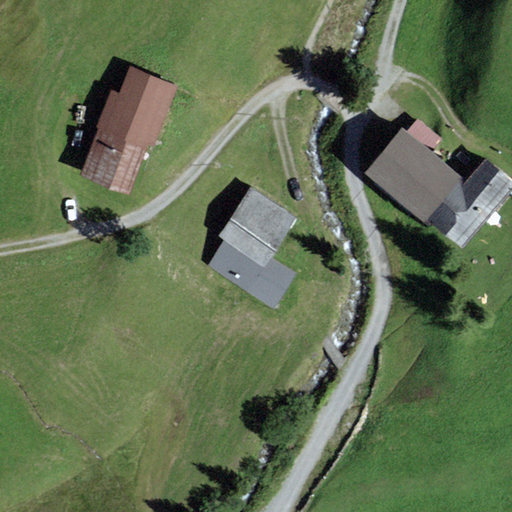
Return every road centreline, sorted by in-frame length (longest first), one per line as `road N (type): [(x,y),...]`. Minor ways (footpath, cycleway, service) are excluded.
road 1 (track): [(286,511),(321,430),(375,346),(383,305),(382,267),(352,153),(360,110)]
road 2 (track): [(0,252),(117,231),(172,201),(272,88),(308,81)]
road 3 (track): [(272,88),(315,233),(309,290),(330,340)]
road 4 (track): [(378,89),(399,74),(426,76),(469,133),(511,157)]
